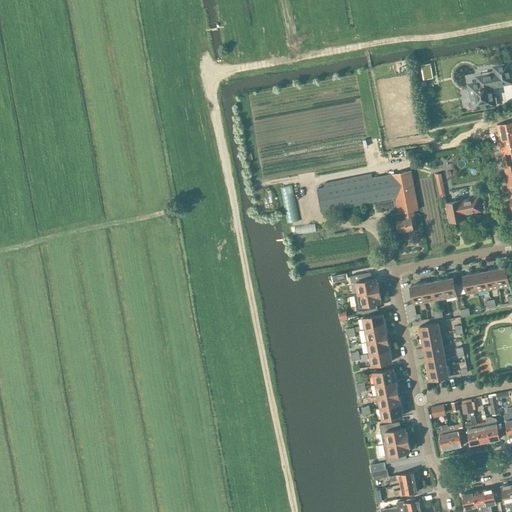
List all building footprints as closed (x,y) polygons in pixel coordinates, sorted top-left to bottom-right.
[(430,63),(421,65),(424,79),(433,78),(430,63)] [(510,82),(507,65),(494,68),(495,74),(491,75),(490,74),(488,73),(486,72),(484,73),(483,75),(483,76),(483,77),(477,78),(479,87),(471,89),(471,92),(469,93),(468,95),(468,97),(468,99),(469,100),(471,101),(473,101),(475,109),(494,105),(490,86),(510,82)] [(511,122),(496,125),(511,207),(511,122)] [(327,186),(317,188),(321,211),(397,197),(399,213),(391,214),(392,224),(397,223),(399,232),(413,229),(412,225),(416,224),(413,211),(418,210),(411,171),(373,178),(372,174),(356,177),(327,182),(327,186)] [(444,189),(442,181),(437,182),(440,198),(446,197),(444,189)] [(299,221),(292,185),(280,188),(287,223),(299,221)] [(477,198),(460,201),(459,201),(446,203),(450,222),(463,219),(462,214),(480,211),(477,198)] [(395,206),(394,199),(375,203),(377,210),(395,206)] [(315,232),(314,223),(294,226),(296,235),(315,232)] [(500,267),(495,268),(498,287),(509,285),(506,267),(501,268),(500,267)] [(489,271),(484,272),(488,289),(498,287),(495,268),(489,269),(489,271)] [(479,271),(473,272),(477,291),(488,289),(484,272),(480,272),(479,271)] [(370,272),(350,276),(351,283),(356,282),(358,294),(379,290),(378,282),(376,283),(375,278),(372,279),(370,272)] [(466,293),(477,291),(473,272),(468,273),(468,275),(463,276),(466,293)] [(342,281),(341,274),(332,276),(333,282),(342,281)] [(447,277),(442,278),(446,297),(456,295),(453,278),(448,279),(447,277)] [(436,281),(431,282),(435,299),(446,297),(442,278),(436,279),(436,281)] [(426,281),(421,282),(424,301),(435,299),(431,282),(427,283),(426,281)] [(413,303),(424,301),(421,282),(415,284),(415,285),(410,286),(413,303)] [(358,294),(354,295),(356,306),(357,314),(378,310),(376,303),(380,302),(379,297),(381,297),(379,290),(358,294)] [(363,317),(365,329),(386,325),(385,318),(383,318),(382,313),(363,317)] [(419,331),(420,337),(440,333),(438,322),(420,326),(421,331),(419,331)] [(365,329),(368,341),(387,337),(386,333),(388,333),(386,325),(365,329)] [(423,343),(424,347),(442,344),(440,333),(420,337),(421,343),(423,343)] [(368,341),(370,353),(391,349),(390,342),(388,342),(387,337),(368,341)] [(444,354),(442,344),(424,347),(426,358),(444,354)] [(393,356),(391,349),(370,353),(372,365),(392,361),(391,356),(393,356)] [(446,365),(444,354),(426,358),(427,363),(425,363),(426,369),(446,365)] [(448,376),(446,365),(426,369),(427,375),(429,374),(430,379),(448,376)] [(373,372),(376,384),(397,380),(396,372),(394,373),(393,368),(373,372)] [(399,387),(397,380),(376,384),(378,396),(398,392),(397,387),(399,387)] [(378,396),(380,407),(402,403),(400,396),(399,396),(398,392),(378,396)] [(499,413),(496,395),(489,396),(492,415),(499,413)] [(458,401),(451,402),(453,411),(459,409),(458,401)] [(474,412),(473,409),(472,401),(461,404),(463,414),(474,412)] [(403,410),(402,403),(380,407),(383,420),(402,416),(401,411),(403,410)] [(446,414),(444,405),(431,407),(433,417),(446,414)] [(470,444),(479,442),(477,426),(476,424),(474,414),(470,415),(471,421),(466,422),(470,444)] [(497,420),(487,422),(490,440),(500,438),(497,420)] [(379,425),(383,444),(409,439),(407,432),(406,432),(405,427),(401,428),(399,421),(379,425)] [(460,423),(448,425),(452,447),(462,445),(458,427),(462,427),(462,422),(460,422),(460,423)] [(487,422),(476,424),(477,426),(479,442),(490,440),(487,422)] [(452,447),(448,425),(447,424),(441,425),(442,428),(438,429),(442,449),(452,447)] [(409,439),(383,444),(387,463),(407,459),(406,452),(409,451),(408,446),(410,446),(409,439)] [(389,476),(387,469),(372,472),(373,479),(389,476)] [(399,479),(400,484),(416,481),(414,471),(390,476),(391,481),(399,479)] [(418,491),(416,481),(400,484),(401,489),(399,490),(400,494),(418,491)] [(511,511),(511,488),(511,484),(501,486),(504,501),(505,504),(507,504),(507,501),(509,500),(510,505),(510,506),(511,511)] [(483,489),(487,511),(491,511),(490,503),(496,502),(493,487),(483,489)] [(380,488),(373,489),(376,502),(378,501),(382,500),(380,488)] [(483,489),(473,491),(476,506),(477,511),(483,511),(487,511),(483,489)] [(476,506),(473,491),(461,493),(464,508),(476,506)] [(398,506),(381,510),(381,511),(404,511),(406,511),(422,509),(420,499),(404,502),(404,500),(397,501),(398,506)]
